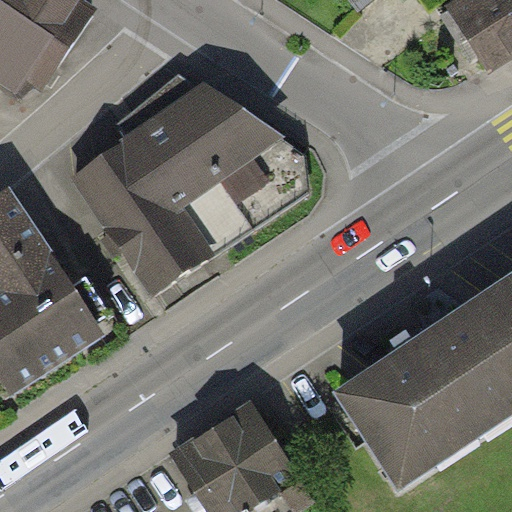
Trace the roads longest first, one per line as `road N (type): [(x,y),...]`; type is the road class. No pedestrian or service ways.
road 1 (primary): [(472,186),(0,501)]
road 2 (residential): [(192,13),(472,186)]
road 3 (residential): [(192,13),(0,165)]
